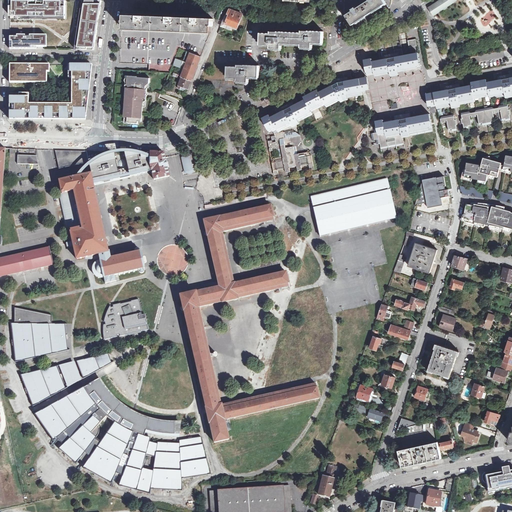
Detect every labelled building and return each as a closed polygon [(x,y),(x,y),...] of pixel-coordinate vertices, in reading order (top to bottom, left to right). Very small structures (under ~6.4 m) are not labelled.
[(30,0),(10,0),(10,11),(14,11),(14,15),(58,16),(58,14),(66,14),(66,0),(51,0),(46,0),(46,2),(43,2),(43,0),(37,0),(34,0),(34,2),(30,2),(30,0)] [(353,25),(386,4),(383,0),(367,0),(368,0),(368,1),(357,9),(356,8),(353,10),(351,11),(352,12),(346,15),(353,25)] [(102,1),(86,1),(79,49),(94,49),(95,44),(97,29),(96,29),(96,25),(98,25),(99,21),(99,18),(97,18),(98,15),(100,15),(101,8),(102,1)] [(222,26),(221,26),(228,29),(239,33),(240,29),(238,28),(242,14),(230,10),(228,14),(230,15),(227,23),(223,21),(223,22),(222,25),(222,26)] [(185,18),(125,15),(125,21),(124,20),(124,22),(125,22),(124,28),(185,31),(185,18)] [(185,18),(185,31),(211,32),(211,26),(213,26),(212,26),(213,26),(213,19),(185,18)] [(302,45),(302,47),(306,48),(306,49),(310,49),(312,49),(313,48),(313,43),(323,43),(324,32),(309,31),(302,31),(302,33),(278,32),(271,32),(271,34),(261,33),(261,45),(271,45),(271,49),(279,49),(282,49),(282,44),(302,45)] [(17,37),(10,37),(10,41),(13,42),(13,49),(31,49),(31,47),(36,47),(44,47),(44,37),(30,37),(25,37),(25,35),(17,35),(17,37)] [(44,37),(44,47),(47,47),(47,35),(30,35),(30,37),(44,37)] [(416,39),(408,40),(409,47),(417,46),(416,39)] [(403,56),(402,48),(394,50),(395,54),(387,55),(387,51),(379,53),(381,61),(384,60),(385,61),(381,62),(373,64),(373,61),(365,62),(367,75),(375,74),(375,76),(421,68),(419,55),(404,58),(400,59),(400,56),(403,56)] [(192,81),(193,79),(196,71),(196,70),(197,67),(198,66),(201,56),(192,53),(186,68),(185,67),(183,72),(180,71),(178,74),(182,75),(182,73),(184,74),(182,77),(192,81)] [(176,58),(174,64),(181,67),(183,61),(176,58)] [(26,65),(10,64),(10,82),(47,83),(47,65),(26,65)] [(57,120),(86,120),(92,73),(91,73),(91,69),(91,65),(69,65),(69,76),(72,75),(72,104),(29,104),(29,94),(10,93),(10,119),(27,119),(57,120)] [(238,79),(238,81),(243,82),(242,83),(246,83),(249,83),(249,82),(249,77),(259,77),(260,66),(249,65),(239,65),(239,67),(229,66),(228,78),(238,79)] [(426,94),(429,106),(432,106),(436,105),(437,106),(437,109),(442,108),(441,107),(448,106),(448,107),(452,106),(453,108),(460,107),(460,104),(464,103),(471,102),(476,102),(475,99),(479,98),(479,97),(485,95),(486,97),(490,96),(490,99),(495,98),(495,97),(501,96),(501,97),(506,96),(506,98),(511,96),(511,70),(509,71),(509,74),(502,75),(502,72),(494,74),(495,83),(488,85),(487,82),(472,85),(473,88),(465,89),(463,80),(455,81),(456,81),(455,81),(456,84),(448,86),(448,82),(440,84),(442,91),(445,90),(445,93),(435,95),(434,95),(434,92),(429,93),(426,94)] [(270,115),(263,118),(270,132),(273,130),(273,131),(277,129),(278,132),(279,132),(283,130),(282,129),(288,126),(288,127),(292,125),(293,127),(300,123),(299,121),(313,114),(312,111),(325,105),(327,107),(341,100),(342,102),(345,100),(348,99),(348,98),(363,95),(363,92),(360,81),(353,82),(353,80),(352,80),(351,73),(343,74),(344,76),(344,78),(340,78),(340,79),(338,79),(332,82),(330,79),(328,80),(326,80),(323,82),(323,83),(324,85),(325,87),(326,89),(327,91),(320,94),(319,92),(305,99),(307,102),(300,105),(298,103),(295,97),(288,100),(290,104),(283,107),(281,104),(275,107),(277,112),(278,114),(271,117),(270,115)] [(125,116),(128,116),(128,122),(141,123),(141,121),(142,121),(143,100),(144,97),(145,97),(146,93),(146,86),(150,83),(150,78),(137,77),(137,76),(128,75),(127,85),(129,85),(128,92),(126,93),(126,100),(127,101),(127,105),(126,104),(125,116)] [(192,81),(182,77),(179,85),(178,88),(180,89),(181,88),(182,86),(186,88),(185,90),(185,91),(188,92),(189,89),(192,81)] [(363,92),(367,91),(367,89),(370,88),(368,77),(353,80),(353,82),(360,81),(363,92)] [(298,103),(300,105),(307,102),(305,99),(319,92),(320,94),(327,91),(326,89),(322,91),(318,89),(311,92),(304,96),(302,101),(298,103)] [(480,125),(483,124),(483,125),(492,123),(492,122),(495,122),(493,112),(495,111),(495,113),(500,112),(499,111),(501,110),(503,120),(506,120),(506,121),(511,120),(510,115),(511,114),(510,109),(509,109),(508,105),(461,113),(462,118),(461,119),(462,124),(463,123),(464,129),(469,128),(469,127),(472,126),(470,116),(471,116),(472,117),(476,117),(476,115),(478,115),(480,125)] [(430,114),(411,117),(410,113),(410,111),(406,112),(406,114),(395,116),(396,120),(392,121),(392,120),(384,121),(384,123),(377,124),(377,126),(374,127),(376,133),(372,133),(373,140),(377,140),(377,142),(383,141),(384,148),(390,147),(400,145),(399,140),(404,139),(403,136),(406,135),(407,135),(410,135),(410,133),(414,132),(414,135),(426,132),(425,131),(433,129),(430,114)] [(457,130),(456,125),(457,125),(456,119),(455,120),(454,115),(440,117),(442,123),(446,122),(445,120),(447,120),(447,123),(448,124),(449,131),(452,130),(452,131),(453,131),(457,130)] [(272,163),(274,173),(278,172),(278,170),(285,169),(286,171),(290,170),(290,168),(297,166),(298,169),(302,168),(302,166),(309,164),(310,166),(314,166),(312,155),(307,152),(298,154),(296,147),(299,146),(302,142),(301,135),(296,132),(294,132),(294,130),(284,132),(283,130),(279,132),(274,134),(276,136),(276,142),(273,142),(272,141),(268,141),(270,151),(278,150),(279,158),(275,158),(272,163)] [(152,152),(55,150),(59,169),(89,162),(92,174),(60,181),(62,193),(61,193),(69,230),(69,232),(71,232),(77,259),(85,257),(100,254),(99,255),(100,259),(100,260),(99,260),(98,261),(97,261),(96,262),(95,262),(95,263),(95,264),(94,264),(94,265),(93,266),(93,267),(92,267),(92,268),(93,268),(93,269),(93,270),(93,271),(93,272),(94,272),(94,273),(93,273),(94,274),(95,275),(96,276),(98,285),(117,281),(115,275),(138,270),(138,271),(139,271),(139,272),(140,272),(140,273),(141,273),(142,273),(143,273),(144,272),(144,271),(145,270),(144,270),(145,269),(145,267),(144,267),(144,265),(145,265),(144,263),(143,256),(142,254),(141,252),(141,251),(141,250),(140,250),(140,249),(139,249),(139,248),(138,248),(137,248),(136,248),(135,249),(135,250),(135,251),(134,251),(134,252),(111,257),(110,251),(108,251),(94,184),(152,171),(154,180),(162,178),(165,177),(170,176),(168,168),(166,161),(165,158),(165,157),(164,154),(164,153),(163,153),(159,153),(152,152)] [(194,164),(193,163),(193,161),(191,154),(182,156),(186,171),(187,172),(188,172),(195,170),(195,169),(195,168),(194,166),(194,164)] [(18,156),(18,164),(38,165),(36,156),(18,156)] [(466,169),(465,178),(472,179),(487,182),(488,175),(498,177),(500,172),(501,166),(502,163),(487,159),(487,161),(483,160),(482,167),(480,166),(480,165),(467,163),(466,169)] [(511,171),(504,170),(504,166),(501,166),(500,172),(511,174),(511,171)] [(466,169),(464,169),(462,178),(472,181),(472,179),(465,178),(466,169)] [(421,180),(414,205),(427,202),(428,208),(443,205),(442,197),(450,196),(449,189),(446,190),(445,186),(446,186),(446,182),(444,176),(439,177),(438,177),(421,180)] [(311,196),(320,236),(321,236),(321,235),(395,218),(395,219),(396,219),(387,179),(312,197),(312,196),(311,196)] [(471,187),(471,188),(460,185),(462,193),(473,196),(473,195),(475,195),(475,196),(486,198),(486,197),(488,197),(487,198),(492,199),(494,191),(483,189),(483,190),(480,190),(480,189),(471,187)] [(509,202),(509,201),(510,201),(510,202),(511,202),(511,194),(503,193),(504,192),(500,191),(498,200),(509,202)] [(61,193),(59,194),(67,231),(69,230),(61,193)] [(464,219),(475,221),(475,222),(485,224),(504,227),(504,226),(511,227),(511,210),(493,206),(493,207),(492,208),(490,208),(490,207),(475,204),(475,205),(467,204),(465,214),(464,219)] [(225,420),(319,398),(316,383),(222,405),(222,404),(221,405),(199,307),(200,307),(199,307),(290,286),(286,272),(235,284),(235,283),(234,283),(223,233),(223,232),(275,220),(271,206),(220,217),(204,220),(208,236),(209,238),(220,287),(219,287),(181,295),(207,410),(214,443),(229,439),(225,420)] [(465,214),(464,214),(462,220),(485,227),(485,224),(475,222),(475,221),(464,219),(465,214)] [(415,233),(408,231),(407,231),(406,239),(404,245),(408,246),(410,240),(412,241),(415,233)] [(417,243),(409,266),(430,273),(438,250),(417,243)] [(0,258),(0,276),(54,264),(50,247),(0,258)] [(400,254),(394,271),(401,273),(405,262),(403,261),(404,256),(400,254)] [(468,259),(456,255),(452,265),(465,269),(468,259)] [(511,282),(511,269),(504,268),(501,279),(511,282)] [(456,289),(457,287),(463,289),(465,282),(449,277),(447,281),(452,283),(450,287),(456,289)] [(414,278),(413,281),(411,286),(415,287),(416,286),(426,290),(428,283),(414,278)] [(419,298),(413,296),(410,304),(398,299),(396,305),(409,310),(410,308),(415,310),(417,304),(424,306),(426,301),(419,299),(419,298)] [(139,299),(131,301),(121,304),(121,303),(113,305),(113,307),(111,307),(111,305),(110,305),(109,308),(107,312),(106,315),(105,319),(104,322),(105,322),(106,324),(103,325),(103,326),(103,328),(103,332),(103,334),(104,339),(118,336),(117,335),(120,334),(120,336),(148,330),(147,323),(146,318),(145,314),(142,315),(139,299)] [(389,306),(385,304),(382,303),(379,313),(386,316),(389,306)] [(438,310),(454,315),(456,311),(439,306),(438,310)] [(14,307),(14,323),(10,323),(12,339),(12,340),(12,345),(13,346),(15,362),(68,350),(67,339),(68,339),(67,335),(66,335),(65,323),(52,323),(52,315),(14,307)] [(482,327),(490,330),(495,312),(488,310),(483,324),(482,327)] [(440,327),(453,331),(457,319),(444,315),(440,327)] [(411,334),(412,331),(392,325),(389,333),(409,340),(411,334)] [(374,336),(371,348),(377,350),(380,343),(381,344),(382,339),(374,336)] [(429,370),(451,377),(459,351),(437,344),(429,370)] [(76,361),(83,379),(112,363),(108,353),(76,361)] [(511,371),(511,369),(511,354),(507,353),(502,368),(511,371)] [(405,365),(392,360),(390,366),(404,370),(405,365)] [(59,365),(68,387),(81,380),(74,361),(59,365)] [(20,375),(26,388),(25,388),(27,394),(28,393),(33,406),(66,388),(62,378),(63,377),(61,374),(60,374),(57,365),(20,375)] [(487,377),(504,382),(508,371),(497,368),(497,369),(496,373),(489,371),(487,377)] [(396,377),(397,374),(382,370),(380,378),(381,378),(378,386),(386,388),(387,386),(392,388),(396,377)] [(35,414),(43,425),(42,425),(45,430),(46,430),(54,441),(57,439),(66,446),(61,451),(65,454),(65,455),(69,459),(70,458),(76,464),(80,459),(86,464),(83,468),(95,474),(94,475),(100,478),(100,477),(112,484),(115,475),(122,478),(119,486),(132,489),(131,490),(137,492),(138,491),(150,494),(151,489),(163,490),(163,491),(169,491),(169,490),(183,491),(182,479),(193,477),(193,478),(199,477),(199,476),(211,474),(201,437),(192,438),(192,437),(188,438),(188,439),(179,440),(179,443),(171,442),(167,441),(167,442),(157,442),(158,443),(149,441),(146,440),(147,437),(144,436),(145,433),(146,430),(150,431),(157,433),(164,434),(170,434),(175,434),(175,433),(175,422),(174,422),(170,422),(169,422),(162,422),(156,420),(149,419),(143,417),(137,414),(135,413),(131,411),(126,407),(121,404),(116,399),(111,395),(107,389),(103,384),(99,378),(89,384),(84,387),(61,400),(35,414)] [(476,384),(473,394),(483,397),(486,386),(481,385),(476,383),(476,384)] [(362,385),(358,397),(369,401),(373,389),(362,385)] [(416,397),(425,400),(429,390),(419,386),(416,397)] [(390,418),(391,415),(384,412),(384,413),(370,408),(371,408),(361,405),(360,408),(359,411),(382,419),(383,416),(390,418)] [(489,411),(485,421),(497,425),(500,415),(489,411)] [(416,425),(417,422),(402,418),(398,429),(416,425)] [(436,420),(437,427),(446,425),(444,418),(436,420)] [(466,422),(462,435),(465,436),(466,441),(472,439),(473,440),(478,441),(479,436),(477,435),(478,434),(479,431),(473,429),(475,425),(466,422)] [(454,446),(453,440),(441,443),(442,448),(454,446)] [(402,466),(442,457),(438,442),(399,451),(402,466)] [(329,465),(327,473),(330,473),(329,478),(323,476),(322,481),(318,481),(316,489),(320,490),(319,494),(329,497),(337,467),(329,465)] [(511,474),(493,478),(493,474),(485,476),(487,486),(488,491),(492,490),(492,489),(499,488),(499,489),(503,488),(503,487),(509,486),(510,487),(511,486),(511,474)] [(291,511),(289,485),(210,490),(211,511),(291,511)] [(426,504),(438,506),(441,492),(429,490),(426,504)] [(420,504),(420,503),(422,496),(410,493),(408,506),(416,507),(419,508),(420,504)] [(380,511),(393,511),(395,504),(382,502),(380,511)]
